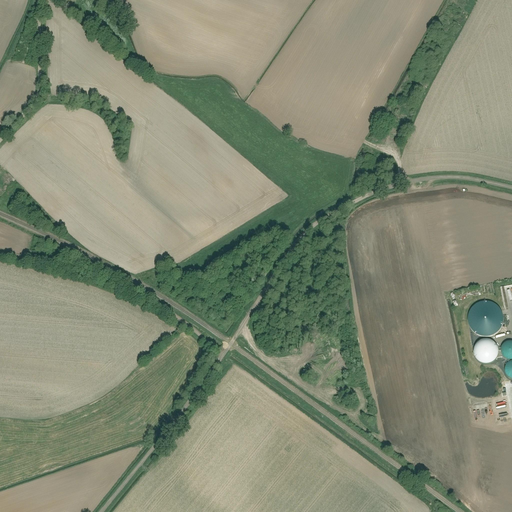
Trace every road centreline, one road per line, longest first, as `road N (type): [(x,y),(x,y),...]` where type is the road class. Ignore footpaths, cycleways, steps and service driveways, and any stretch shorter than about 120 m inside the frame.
road 1 (residential): [(220,356),(309,226),(352,198),(446,177),(511,188)]
road 2 (unclassified): [(220,356),(143,296),(0,253)]
road 3 (residential): [(102,511),(220,356)]
road 4 (residential): [(41,0),(35,98),(0,138)]
